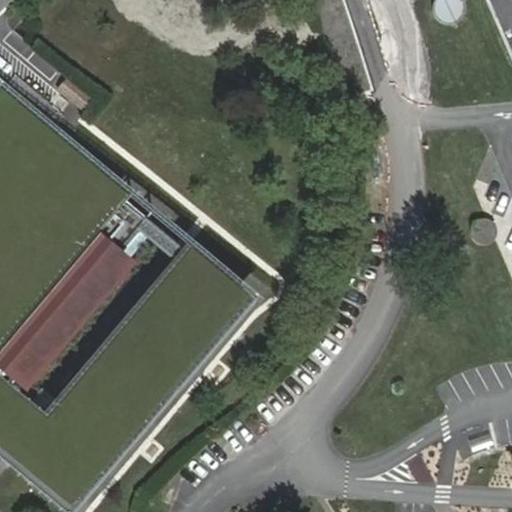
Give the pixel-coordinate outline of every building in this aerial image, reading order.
[(434,0),(433,7),(435,16),(441,22),(450,24),(458,21),(464,15),(466,7),(464,0),(434,0)] [(511,0),(487,0),(511,58),(511,0)] [(99,97),(71,75),(59,89),(88,112),(99,97)] [(69,142),(3,87),(0,91),(0,445),(17,459),(78,511),(255,299),(69,142)] [(478,244),(485,245),(492,243),(497,237),(499,230),(497,223),(491,218),(484,217),(477,219),(472,225),(471,232),(473,239),(478,244)]
